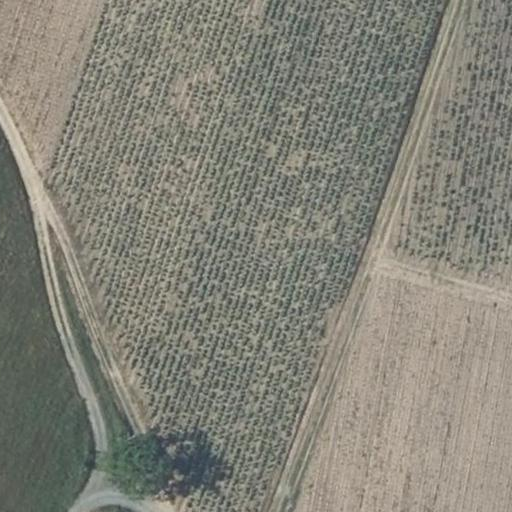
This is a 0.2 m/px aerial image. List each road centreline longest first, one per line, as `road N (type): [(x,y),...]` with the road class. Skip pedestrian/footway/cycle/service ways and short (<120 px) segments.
road 1 (track): [(455,0),(368,260),(511,302)]
road 2 (track): [(0,116),(27,164),(55,301),(110,477)]
road 3 (track): [(368,260),(276,511)]
